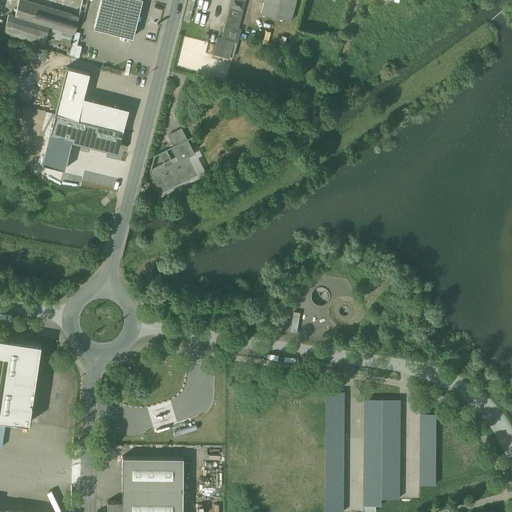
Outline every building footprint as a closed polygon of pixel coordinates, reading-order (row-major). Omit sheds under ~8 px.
[(79,16),(22,0),(18,0),(15,16),(49,26),(47,34),(70,41),(72,33),(74,34),(79,16)] [(142,0),(100,0),(94,27),(105,30),(133,37),(142,0)] [(292,19),(296,0),(263,0),(261,13),(292,19)] [(231,7),(223,40),(238,44),(242,30),(238,29),(243,10),(231,7)] [(49,26),(15,16),(8,15),(4,33),(43,45),(47,34),(49,26)] [(231,48),(217,45),(214,52),(229,56),(231,48)] [(64,75),(55,113),(78,119),(83,99),(89,75),(89,72),(66,67),(64,75)] [(126,110),(83,99),(78,119),(122,130),(122,129),(121,129),(126,110)] [(181,129),(169,135),(174,146),(187,139),(181,129)] [(173,163),(166,150),(159,153),(166,167),(152,174),(161,192),(184,180),(196,174),(187,157),(194,154),(187,139),(174,146),(172,146),(179,160),(173,163)] [(300,313),(294,312),(291,332),(297,333),(300,313)] [(45,348),(0,341),(0,422),(32,428),(45,348)] [(344,391),(326,391),(325,511),(343,511),(344,391)] [(400,399),(364,398),(363,505),(381,505),(381,498),(399,498),(400,399)] [(417,485),(436,485),(437,414),(418,414),(417,485)] [(171,424),(174,434),(197,428),(194,417),(171,424)] [(182,511),(183,457),(122,456),(121,511),(182,511)]
